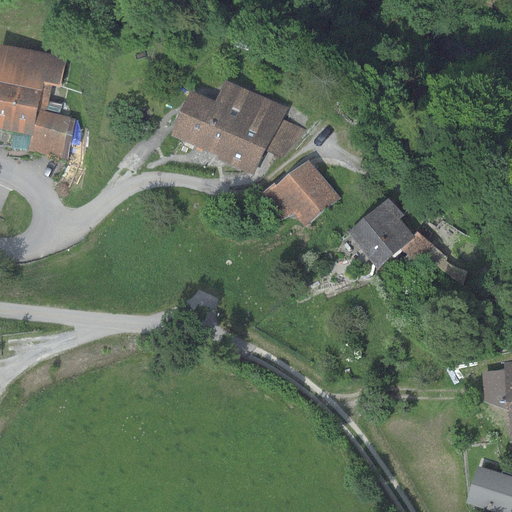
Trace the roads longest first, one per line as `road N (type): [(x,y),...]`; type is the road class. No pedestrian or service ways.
road 1 (track): [(188,327),(249,350),(318,397),(407,511)]
road 2 (residential): [(0,310),(188,327)]
road 3 (residential): [(0,169),(40,191),(49,213),(41,240),(0,249)]
